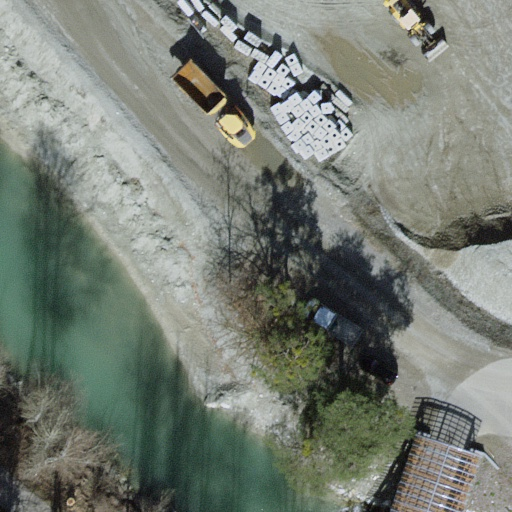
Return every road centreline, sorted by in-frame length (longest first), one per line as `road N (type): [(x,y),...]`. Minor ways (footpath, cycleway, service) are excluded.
road 1 (track): [(69,0),(415,376)]
road 2 (track): [(344,298),(459,217),(511,143)]
road 3 (unclassified): [(468,351),(344,298)]
